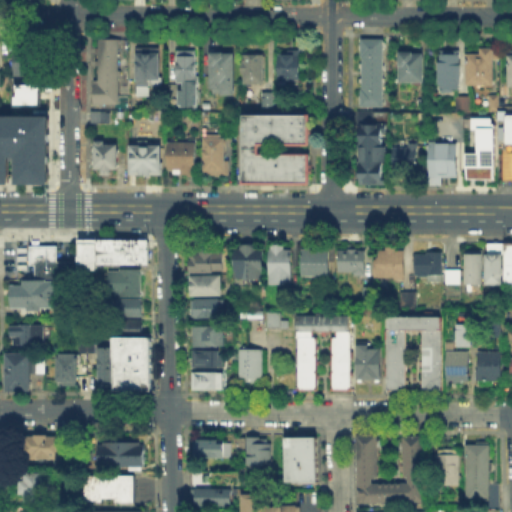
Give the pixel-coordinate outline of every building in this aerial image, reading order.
[(97,43),(120,43),(120,106),(97,106),(97,43)] [(385,43),(385,108),(362,108),(362,43),(385,43)] [(500,47),(500,63),(495,63),(494,85),(470,85),(470,47),(500,47)] [(31,48),(30,73),(13,73),(13,48),(31,48)] [(152,97),(137,97),(137,48),(162,49),(162,81),(153,81),(152,97)] [(436,89),(436,60),(439,60),(439,52),(459,52),(459,80),(456,80),(456,89),(436,89)] [(180,54),(197,54),(197,83),(180,83),(180,54)] [(212,94),(212,55),(235,56),(235,94),(212,94)] [(246,83),(246,56),(264,56),(264,83),(246,83)] [(300,56),(300,78),(302,78),(302,81),(282,81),(282,56),(300,56)] [(423,56),(423,83),(404,82),(404,56),(423,56)] [(40,83),(40,105),(11,105),(11,83),(40,83)] [(180,88),(180,100),(172,100),(172,88),(180,88)] [(453,109),(453,94),(469,94),(469,109),(453,109)] [(511,113),(504,114),(503,142),(511,142),(511,113)] [(105,114),(105,125),(94,124),(94,114),(105,114)] [(0,116),(45,116),(45,142),(43,142),(43,146),(45,146),(45,181),(17,181),(17,153),(6,152),(6,180),(0,180),(0,116)] [(462,117),(461,128),(470,128),(470,133),(470,139),(468,146),(466,151),(464,152),(463,178),(492,178),(492,167),(493,127),(493,122),(490,122),(490,116),(462,117)] [(311,118),(311,146),(264,146),(264,156),(310,156),(310,186),(246,185),(246,118),(311,118)] [(383,127),(383,146),(389,146),(389,162),(383,162),(383,177),(359,177),(359,127),(383,127)] [(225,136),(225,161),(232,161),(232,176),(204,176),(204,136),(225,136)] [(172,174),(172,142),(198,142),(198,174),(172,174)] [(430,183),(430,143),(459,143),(459,183),(430,183)] [(132,146),(162,146),(162,175),(132,175),(132,146)] [(97,147),(116,147),(115,172),(97,172),(97,147)] [(395,177),(395,148),(420,148),(419,178),(395,177)] [(501,241),(483,241),(483,282),(501,282),(501,241)] [(511,241),(511,281),(501,281),(502,241),(511,241)] [(100,270),(83,270),(83,242),(151,242),(151,266),(100,266),(100,270)] [(233,278),(233,246),(238,246),(238,242),(255,242),(255,246),(261,246),(261,278),(233,278)] [(299,246),(307,246),(307,242),(319,242),(319,247),(327,247),(326,274),(299,274),(299,246)] [(267,283),(267,243),(282,243),(282,247),(290,247),(290,283),(267,283)] [(58,247),(58,265),(81,266),(81,281),(36,280),(36,265),(32,265),(32,247),(58,247)] [(400,247),(400,276),(372,276),(373,247),(400,247)] [(188,271),(188,249),(221,248),(222,271),(188,271)] [(338,248),(364,248),(363,271),(337,271),(338,248)] [(480,282),(480,248),(463,248),(463,282),(480,282)] [(412,275),(412,252),(424,252),(424,250),(440,249),(440,272),(442,272),(442,280),(425,280),(425,274),(412,275)] [(443,268),(443,281),(458,281),(458,268),(443,268)] [(143,288),(143,296),(123,296),(123,288),(110,288),(110,272),(143,272),(143,288)] [(189,294),(188,273),(221,273),(221,294),(189,294)] [(12,308),(12,281),(61,281),(61,308),(12,308)] [(399,304),(413,304),(413,290),(399,290),(399,304)] [(218,296),(218,316),(193,316),(193,297),(218,296)] [(117,316),(117,301),(141,301),(141,316),(117,316)] [(349,329),(296,329),(296,314),(349,315),(349,329)] [(440,387),(421,387),(421,330),(405,330),(405,387),(385,387),(385,314),(440,314),(440,387)] [(270,329),(270,316),(283,316),(283,329),(270,329)] [(499,321),(499,335),(489,335),(489,321),(499,321)] [(117,335),(117,322),(141,322),(141,335),(117,335)] [(471,345),(455,345),(455,322),(471,322),(471,345)] [(13,346),(13,324),(45,324),(45,346),(13,346)] [(191,346),(191,324),(221,324),(222,345),(191,346)] [(296,329),(349,329),(349,388),(329,388),(329,331),(315,331),(315,388),(296,388),(296,329)] [(116,391),(116,340),(153,340),(152,391),(116,391)] [(96,341),(96,354),(81,354),(81,341),(96,341)] [(367,342),(367,347),(379,347),(379,377),(355,377),(355,342),(367,342)] [(261,347),(261,375),(255,375),(255,380),(242,380),(242,375),(237,375),(237,347),(261,347)] [(190,366),(191,348),(220,348),(220,366),(190,366)] [(101,385),(101,349),(113,349),(113,385),(101,385)] [(444,349),(467,349),(467,379),(444,379),(444,349)] [(476,378),(476,349),(500,349),(499,379),(476,378)] [(8,390),(8,355),(32,355),(32,390),(8,390)] [(79,357),(78,384),(61,384),(61,357),(79,357)] [(222,370),(222,388),(190,387),(190,370),(222,370)] [(377,482),(402,481),(401,434),(421,434),(423,500),(356,501),(353,434),(375,433),(377,482)] [(283,435),(316,435),(317,480),(284,481),(283,435)] [(195,456),(195,438),(218,438),(218,456),(195,456)] [(269,438),(269,463),(245,463),(245,438),(269,438)] [(27,439),(65,439),(65,459),(27,459),(27,439)] [(464,442),(488,443),(488,496),(464,495),(464,442)] [(102,463),(102,444),(147,444),(147,464),(102,463)] [(457,447),(458,483),(435,483),(435,447),(457,447)] [(190,480),(190,469),(208,469),(208,480),(190,480)] [(191,486),(208,486),(208,478),(198,478),(198,470),(191,470),(191,486)] [(23,506),(23,473),(47,473),(47,506),(23,506)] [(89,502),(89,474),(136,475),(136,503),(89,502)] [(195,503),(195,486),(231,487),(230,503),(195,503)] [(264,492),(264,503),(298,503),(298,511),(241,511),(241,492),(264,492)]
